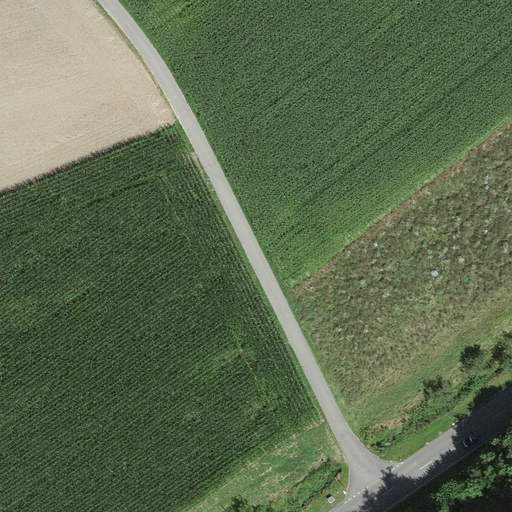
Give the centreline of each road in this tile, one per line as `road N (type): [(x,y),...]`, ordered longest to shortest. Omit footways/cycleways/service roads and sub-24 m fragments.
road 1 (residential): [(104,0),(160,73),(376,498)]
road 2 (tertiary): [(376,498),(511,403)]
